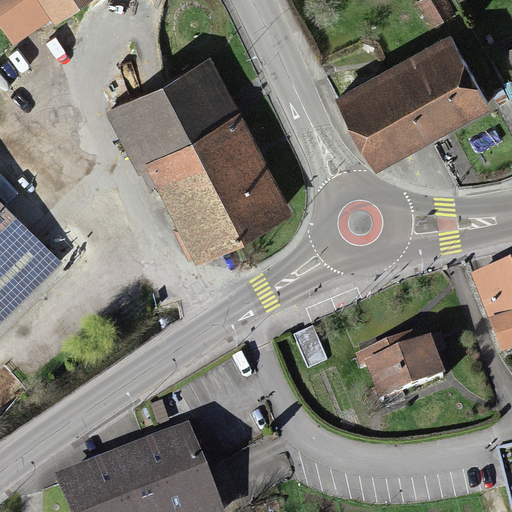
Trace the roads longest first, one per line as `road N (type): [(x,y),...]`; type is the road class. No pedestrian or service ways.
road 1 (tertiary): [(329,252),(0,474)]
road 2 (tertiary): [(346,188),(253,0)]
